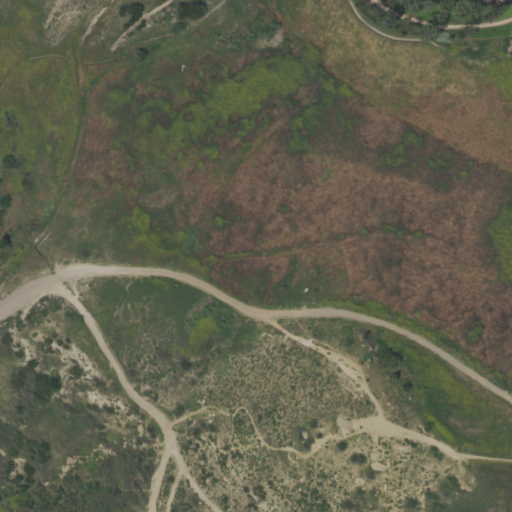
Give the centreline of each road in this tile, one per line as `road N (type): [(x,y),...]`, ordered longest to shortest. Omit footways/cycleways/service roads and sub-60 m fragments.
road 1 (track): [(0,310),(56,281),(102,271),(167,276),(256,313),(379,318),(511,401)]
road 2 (track): [(56,281),(125,388),(164,425),(168,444),(147,511)]
road 3 (track): [(511,457),(475,457),(379,421),(357,426)]
